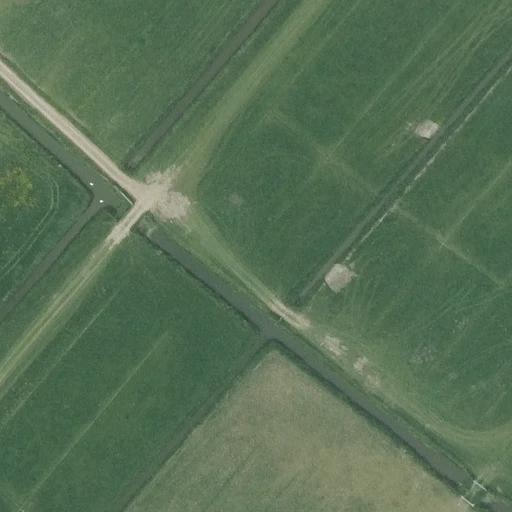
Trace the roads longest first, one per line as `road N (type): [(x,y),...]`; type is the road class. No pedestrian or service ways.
road 1 (track): [(319,0),(145,200),(0,67)]
road 2 (track): [(145,200),(0,364)]
